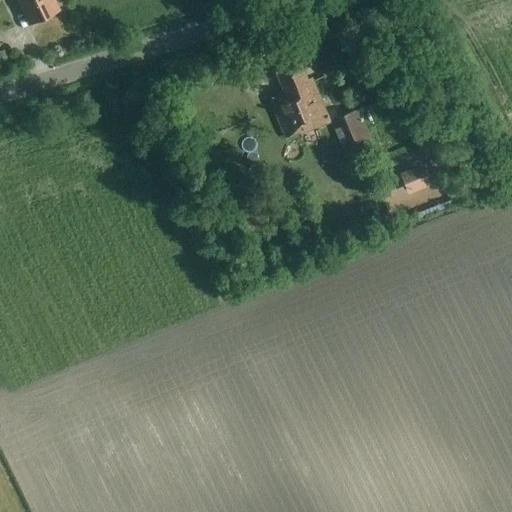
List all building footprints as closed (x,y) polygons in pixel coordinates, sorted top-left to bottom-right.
[(15,0),(29,28),(59,13),(52,0),(15,0)] [(377,56),(373,47),(342,62),(346,70),(377,56)] [(300,62),(275,72),(284,95),(270,101),(286,141),(332,122),(318,88),(311,91),(300,62)] [(321,69),(324,78),(333,75),(330,66),(321,69)] [(371,142),(358,110),(343,116),(356,148),(371,142)] [(430,185),(421,164),(399,173),(407,194),(430,185)] [(233,238),(252,229),(244,213),(225,223),(233,238)]
